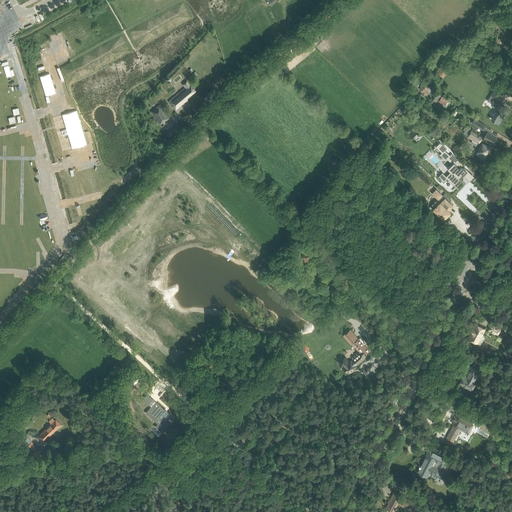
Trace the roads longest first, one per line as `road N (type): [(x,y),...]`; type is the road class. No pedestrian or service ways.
road 1 (unclassified): [(0,337),(234,86),(342,0)]
road 2 (track): [(424,348),(203,118)]
road 3 (secondary): [(338,511),(468,273)]
road 4 (residential): [(367,475),(480,279)]
road 5 (track): [(167,384),(52,281)]
